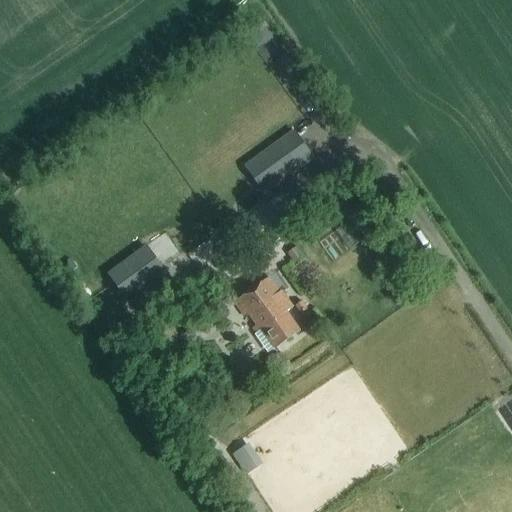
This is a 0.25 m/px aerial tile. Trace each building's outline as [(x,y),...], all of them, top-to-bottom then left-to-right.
[(264,194),(311,159),(292,132),(244,167),(264,194)] [(124,299),(164,270),(146,246),(107,275),(124,299)] [(275,348),(299,331),(286,312),(291,309),(269,278),(235,302),(257,333),(262,330),(275,348)] [(301,314),(308,309),(301,300),(295,305),(301,314)] [(246,474),(261,464),(248,444),(232,454),(246,474)]
